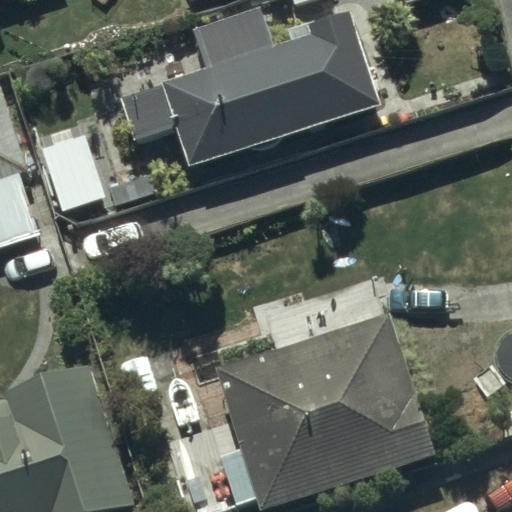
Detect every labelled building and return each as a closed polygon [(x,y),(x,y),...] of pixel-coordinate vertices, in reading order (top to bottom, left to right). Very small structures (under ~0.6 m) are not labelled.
[(406,0),(410,10),(440,0),(406,0)] [(210,73),(124,101),(139,147),(179,134),(192,173),(386,110),(354,15),(293,35),(296,46),(275,53),(261,12),(196,33),(210,73)] [(31,176),(1,93),(0,92),(0,252),(44,236),(23,178),(31,176)] [(90,137),(42,153),(63,218),(112,202),(90,137)] [(384,323),(222,374),(248,454),(226,461),(241,510),(260,504),(262,511),(279,511),(429,464),(384,323)] [(0,511),(136,511),(140,511),(95,372),(38,390),(48,418),(0,433),(0,511)]
